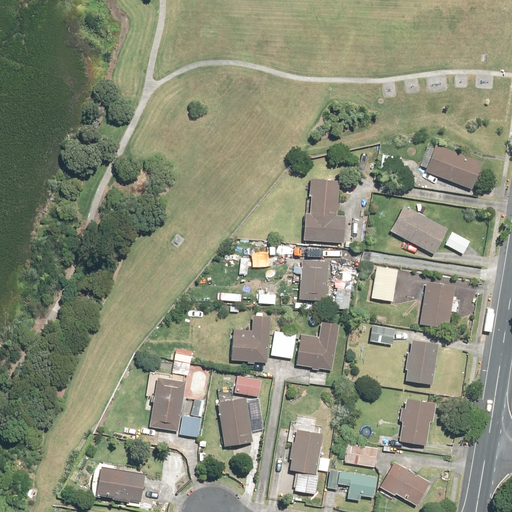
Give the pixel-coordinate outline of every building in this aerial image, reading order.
[(436,144),(425,171),(472,189),(483,161),(436,144)] [(402,157),(382,156),(381,171),(400,173),(402,157)] [(340,180),(311,179),(309,214),(306,213),(304,241),(344,243),(345,216),(338,215),(340,180)] [(354,184),(341,183),(341,192),(353,193),(354,184)] [(405,205),(390,231),(435,255),(449,229),(405,205)] [(470,240),(452,232),(445,245),(463,254),(470,240)] [(297,246),(279,244),(278,262),(295,263),(297,246)] [(387,255),(367,253),(366,260),(386,262),(387,255)] [(329,261),(302,260),(299,299),(327,300),(329,261)] [(349,310),(353,264),(343,263),(341,288),(336,288),(334,308),(349,310)] [(398,270),(376,266),(371,298),(393,301),(398,270)] [(456,287),(426,283),(420,325),(450,329),(456,287)] [(268,362),(270,316),(253,315),(252,330),(235,329),(233,360),(268,362)] [(332,370),(339,324),(322,322),(319,337),(301,334),(296,365),(332,370)] [(396,327),(372,324),(369,341),(393,345),(396,327)] [(297,334),(275,331),(271,355),(293,358),(297,334)] [(433,385),(439,344),(412,340),(406,381),(433,385)] [(190,363),(174,360),(172,373),(188,375),(190,363)] [(262,379),(237,376),(235,393),(260,396),(262,379)] [(178,431),(186,382),(155,378),(148,427),(178,431)] [(247,398),(217,402),(224,447),(253,442),(247,398)] [(200,438),(204,401),(192,399),(190,415),(182,414),(179,436),(200,438)] [(436,404),(405,399),(399,441),(427,445),(430,421),(433,422),(436,404)] [(316,475),(323,434),(294,429),(287,471),(298,473),(295,492),(316,495),(319,476),(316,475)] [(377,447),(347,443),(344,463),(375,467),(377,447)] [(393,461),(379,487),(416,507),(430,482),(393,461)] [(97,467),(92,496),(142,504),(147,474),(97,467)] [(377,477),(329,470),(327,488),(337,490),(338,484),(349,486),(347,500),(359,501),(360,495),(373,497),(377,477)]
